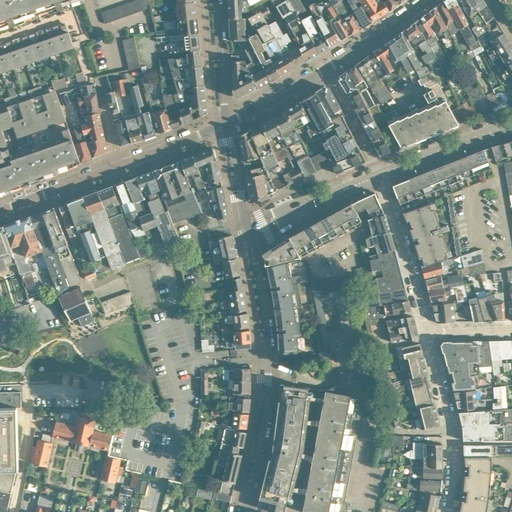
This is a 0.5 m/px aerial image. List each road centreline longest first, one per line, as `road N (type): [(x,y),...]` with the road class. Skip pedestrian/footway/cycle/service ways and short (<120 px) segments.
road 1 (tertiary): [(248,238),(266,381),(242,511)]
road 2 (residential): [(445,511),(450,445),(426,335)]
road 3 (residential): [(426,335),(376,177)]
road 4 (tertiary): [(215,0),(225,128)]
road 5 (residential): [(426,0),(322,70)]
